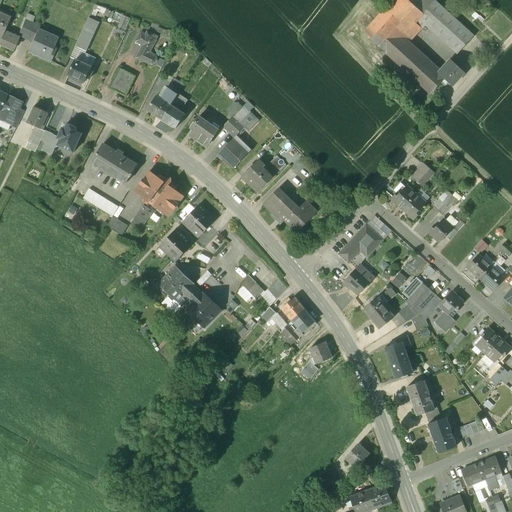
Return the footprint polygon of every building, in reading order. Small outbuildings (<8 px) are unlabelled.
[(407,0),(392,0),(363,32),(371,39),(408,0),(407,0)] [(408,0),(371,39),(430,93),(441,82),(444,78),(438,72),(439,71),(401,38),(414,23),(423,14),(408,0)] [(474,36),(434,0),(408,0),(423,14),(414,23),(422,30),(426,26),(457,54),(474,36)] [(0,13),(0,34),(1,35),(3,32),(9,18),(0,13)] [(83,30),(93,35),(98,22),(88,18),(83,30)] [(25,20),(18,36),(25,39),(32,23),(25,20)] [(32,23),(25,39),(32,42),(37,30),(38,30),(39,27),(32,23)] [(38,30),(37,30),(32,42),(27,52),(47,61),(56,42),(46,37),(47,34),(38,30)] [(93,35),(83,30),(75,46),(85,51),(93,35)] [(143,46),(136,58),(151,64),(155,63),(156,60),(156,56),(149,53),(158,37),(147,31),(145,35),(141,32),(135,42),(143,46)] [(1,35),(0,34),(0,44),(3,46),(9,34),(8,33),(7,34),(3,32),(1,35)] [(18,38),(9,34),(3,46),(13,51),(18,38)] [(85,51),(75,46),(70,58),(75,60),(91,67),(95,58),(88,55),(85,53),(85,51)] [(465,72),(450,59),(439,71),(438,72),(444,78),(448,82),(452,86),(465,72)] [(91,67),(75,60),(68,76),(84,83),(86,78),(89,79),(93,72),(90,70),(91,67)] [(119,68),(109,88),(126,96),(135,76),(119,68)] [(180,89),(171,83),(168,88),(177,93),(180,89)] [(168,88),(161,99),(171,105),(178,94),(168,88)] [(13,100),(5,96),(0,108),(0,119),(2,121),(5,120),(5,119),(11,122),(12,122),(18,109),(20,104),(19,102),(14,99),(13,100)] [(161,99),(156,96),(151,104),(152,104),(148,110),(159,118),(165,108),(168,110),(171,105),(161,99)] [(185,115),(171,105),(168,110),(165,108),(159,118),(176,129),(185,115)] [(46,113),(33,107),(25,123),(35,127),(39,129),(39,128),(45,116),(46,113)] [(18,109),(12,122),(11,122),(10,125),(16,128),(23,112),(18,109)] [(255,120),(248,114),(243,119),(248,123),(248,122),(251,125),(255,120)] [(210,125),(198,117),(191,128),(194,130),(190,136),(206,147),(218,130),(217,130),(210,125)] [(234,117),(224,127),(229,132),(239,122),(234,117)] [(248,123),(243,119),(239,122),(229,132),(235,138),(236,136),(237,137),(238,137),(246,129),(251,125),(248,122),(248,123)] [(76,127),(68,123),(65,129),(63,128),(58,138),(61,139),(58,145),(59,146),(73,152),(82,134),(76,131),(77,129),(76,127)] [(39,129),(35,127),(26,147),(35,151),(44,131),(42,130),(39,128),(39,129)] [(58,138),(45,132),(41,140),(45,142),(42,150),(52,155),(55,147),(59,146),(58,145),(61,139),(58,138)] [(237,137),(236,136),(235,138),(233,139),(248,154),(251,150),(237,137)] [(228,145),(219,154),(223,158),(233,168),(248,154),(233,139),(228,145)] [(226,143),(216,154),(220,158),(223,158),(219,154),(228,145),(226,143)] [(116,152),(103,144),(91,163),(125,184),(129,177),(130,178),(132,174),(131,174),(137,165),(122,155),(123,153),(118,150),(116,152)] [(258,161),(242,177),(252,187),(252,186),(258,192),(257,192),(258,193),(272,179),(262,169),(264,167),(258,161)] [(424,165),(413,177),(423,186),(434,174),(424,165)] [(150,172),(135,191),(169,216),(175,207),(177,207),(177,205),(183,197),(174,190),(176,188),(170,184),(171,183),(170,179),(166,179),(166,180),(160,176),(158,178),(150,172)] [(401,183),(393,191),(396,193),(397,192),(399,194),(405,187),(401,183)] [(405,187),(399,194),(397,192),(396,193),(391,199),(399,206),(400,205),(404,208),(415,195),(406,186),(405,187)] [(118,207),(89,189),(83,198),(113,216),(118,207)] [(298,209),(278,189),(264,203),(274,213),(271,215),(281,224),(285,220),(298,232),(313,216),(302,205),(298,209)] [(415,195),(404,208),(407,212),(406,213),(414,220),(421,213),(419,211),(425,204),(415,195)] [(441,196),(432,206),(438,211),(447,201),(441,196)] [(447,201),(438,211),(443,216),(444,217),(453,206),(447,201)] [(200,204),(182,222),(199,238),(217,219),(200,204)] [(143,205),(130,225),(139,232),(153,212),(143,205)] [(443,219),(436,227),(434,225),(428,232),(440,243),(446,236),(453,228),(457,224),(456,222),(450,216),(445,221),(443,219)] [(128,226),(113,217),(107,227),(122,236),(128,226)] [(441,217),(434,225),(436,227),(443,219),(441,217)] [(383,240),(366,225),(359,232),(376,248),(383,240)] [(193,244),(177,228),(159,247),(176,262),(193,244)] [(453,228),(446,236),(450,241),(458,232),(453,228)] [(218,234),(216,236),(213,232),(203,239),(212,253),(225,245),(218,234)] [(359,232),(339,254),(349,264),(360,251),(367,257),(376,248),(359,232)] [(482,240),(475,248),(480,253),(487,245),(482,240)] [(504,243),(500,248),(505,252),(509,247),(504,243)] [(199,254),(197,258),(208,263),(209,258),(199,254)] [(491,267),(478,255),(467,267),(480,279),(491,267)] [(374,277),(361,265),(356,270),(369,282),(374,277)] [(194,284),(176,266),(158,284),(177,302),(184,295),(188,300),(198,289),(193,285),(194,284)] [(430,277),(435,271),(429,266),(424,271),(430,277)] [(504,279),(491,267),(480,279),(494,291),(504,279)] [(356,270),(345,281),(352,287),(351,288),(357,294),(358,293),(358,294),(369,282),(356,270)] [(399,273),(390,282),(398,289),(406,281),(399,273)] [(248,275),(241,283),(249,291),(256,283),(248,275)] [(416,278),(403,293),(409,299),(423,284),(416,278)] [(287,288),(279,279),(273,284),(282,294),(287,288)] [(264,291),(256,283),(249,291),(256,299),(264,291)] [(409,299),(406,302),(409,306),(417,316),(422,312),(437,296),(423,283),(423,284),(409,299)] [(282,294),(273,284),(268,289),(277,300),(282,294)] [(380,296),(385,302),(395,294),(390,288),(380,296)] [(198,289),(188,300),(193,304),(186,311),(205,329),(222,310),(204,293),(202,294),(198,289)] [(443,301),(439,306),(444,311),(448,315),(455,307),(457,309),(458,309),(463,302),(452,291),(443,301)] [(394,318),(383,304),(385,302),(380,296),(363,310),(380,330),(394,318)] [(437,296),(422,312),(426,320),(436,308),(436,309),(439,306),(443,301),(437,296)] [(295,298),(291,301),(289,299),(283,303),(285,306),(282,309),(292,320),(304,309),(295,298)] [(233,300),(226,308),(233,314),(239,305),(233,300)] [(409,306),(399,313),(407,322),(412,319),(417,316),(409,306)] [(277,314),(270,307),(262,317),(268,322),(272,318),(277,314)] [(448,315),(444,311),(434,322),(441,329),(445,332),(455,321),(452,318),(459,310),(458,309),(457,309),(455,307),(448,315)] [(304,309),(292,320),(301,332),(308,326),(314,321),(304,309)] [(417,316),(412,319),(417,331),(428,325),(426,320),(422,312),(417,316)] [(288,325),(277,313),(277,314),(272,318),(283,330),(288,325)] [(300,338),(288,325),(283,330),(279,334),(290,346),(300,338)] [(308,326),(301,332),(304,334),(311,328),(308,326)] [(495,335),(487,328),(481,336),(483,337),(476,345),(486,353),(498,340),(494,336),(495,335)] [(419,332),(422,338),(429,335),(427,329),(419,332)] [(230,340),(236,345),(243,338),(237,333),(230,340)] [(461,333),(454,341),(448,348),(452,352),(465,337),(461,333)] [(407,337),(400,339),(401,342),(402,342),(404,347),(410,345),(407,337)] [(502,343),(498,340),(486,353),(497,364),(510,349),(503,342),(502,343)] [(325,342),(310,349),(317,364),(332,357),(325,342)] [(404,347),(402,342),(401,342),(385,348),(396,378),(413,373),(404,347)] [(299,362),(303,371),(313,366),(309,357),(299,362)] [(227,367),(222,363),(218,367),(223,371),(227,367)] [(230,363),(223,371),(226,374),(234,366),(230,363)] [(502,366),(492,378),(498,383),(508,372),(502,366)] [(511,373),(510,371),(501,381),(505,385),(511,377),(511,373)] [(434,409),(424,381),(407,387),(417,416),(425,413),(435,409),(434,409)] [(239,383),(232,389),(247,405),(253,400),(239,383)] [(435,409),(425,413),(427,418),(439,414),(437,408),(434,409),(435,409)] [(439,414),(427,418),(429,424),(441,420),(439,414)] [(429,424),(439,452),(456,446),(446,418),(441,420),(429,424)] [(480,420),(475,422),(479,432),(484,430),(480,420)] [(479,432),(475,422),(470,424),(474,434),(479,432)] [(470,424),(464,426),(468,436),(474,434),(470,424)] [(464,426),(459,428),(463,438),(468,436),(464,426)] [(369,454),(358,444),(345,458),(350,462),(351,463),(352,461),(358,466),(356,467),(357,468),(369,454)] [(494,457),(478,464),(484,479),(494,475),(501,473),(494,457)] [(358,466),(352,461),(351,463),(350,462),(349,464),(355,469),(357,468),(356,467),(358,466)] [(478,464),(461,470),(468,486),(484,479),(478,464)] [(501,473),(494,475),(499,487),(506,484),(502,477),(503,477),(501,473)] [(511,481),(511,479),(509,474),(503,477),(502,477),(506,484),(509,494),(511,492),(511,481)] [(494,475),(484,479),(489,491),(499,487),(494,475)] [(463,489),(458,478),(452,481),(457,492),(463,489)] [(385,484),(367,490),(374,509),(392,503),(385,484)] [(367,490),(350,496),(355,511),(366,511),(374,509),(367,490)] [(498,495),(492,498),(495,504),(501,502),(498,495)] [(465,511),(459,497),(441,505),(443,511),(465,511)] [(492,498),(486,500),(488,506),(495,504),(492,498)] [(501,502),(495,504),(497,511),(506,511),(503,501),(501,502)]
